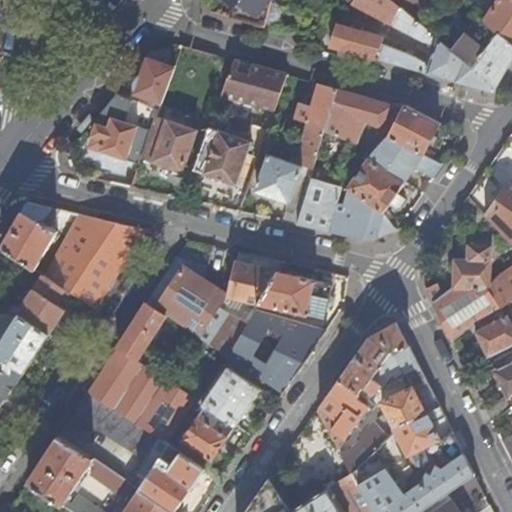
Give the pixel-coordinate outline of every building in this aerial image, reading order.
[(226,0),(234,6),(231,18),(266,28),(271,0),(226,0)] [(337,25),(331,46),(344,49),(415,69),(432,74),(495,91),(497,87),(452,49),(418,21),(406,11),(393,0),(346,0),(351,4),(352,2),(424,40),(436,44),(430,65),(414,57),(377,41),(378,36),(337,25)] [(418,21),(433,2),(430,0),(393,0),(406,11),(418,21)] [(511,0),(496,0),(483,17),(511,43),(511,0)] [(452,49),(497,87),(511,64),(511,43),(483,17),(481,15),(452,49)] [(327,22),(321,43),(331,46),(337,25),(327,22)] [(163,103),(175,69),(149,59),(137,94),(163,103)] [(288,75),(236,60),(223,94),(276,110),(288,75)] [(328,128),(340,90),(320,84),(313,107),(301,104),(296,118),(310,123),(328,128)] [(327,131),(350,140),(358,119),(381,128),(394,104),(340,90),(328,128),(327,131)] [(160,112),(119,93),(111,102),(94,123),(97,124),(93,137),(94,137),(91,147),(141,165),(143,159),(154,129),(158,117),(160,112)] [(426,148),(440,122),(405,104),(389,136),(376,150),(417,168),(426,173),(432,158),(423,154),(426,148)] [(199,131),(158,117),(154,129),(143,159),(185,173),(199,131)] [(327,131),(328,128),(310,123),(296,164),(269,155),(257,193),(289,203),(284,221),(298,224),(313,176),(327,131)] [(212,126),(196,169),(238,186),(254,142),(212,126)] [(511,183),(511,132),(487,168),(505,189),(502,193),(484,172),(468,196),(488,219),(510,242),(511,239),(511,184),(511,185),(511,183)] [(435,153),(426,148),(423,154),(432,158),(435,153)] [(399,194),(417,168),(376,150),(352,186),(344,204),(349,206),(349,209),(391,220),(386,212),(394,201),(399,194)] [(435,177),(443,165),(432,158),(426,173),(435,177)] [(349,206),(344,204),(336,202),(341,185),(313,176),(298,224),(374,242),(382,237),(390,233),(398,231),(391,220),(349,209),(349,206)] [(404,197),(399,194),(394,201),(399,204),(404,197)] [(488,219),(467,197),(458,211),(476,231),(488,219)] [(62,210),(28,202),(3,248),(37,270),(59,232),(51,227),(62,210)] [(149,230),(82,214),(43,274),(45,275),(66,289),(97,309),(109,291),(142,241),(149,230)] [(436,284),(426,289),(451,340),(475,325),(502,307),(511,300),(511,269),(502,276),(490,288),(492,240),(470,239),(469,259),(456,260),(455,288),(441,298),(436,284)] [(194,253),(185,247),(180,255),(189,261),(194,253)] [(180,255),(148,303),(167,316),(216,348),(231,357),(259,308),(261,304),(281,270),(286,261),(254,254),(252,264),(237,260),(230,293),(187,264),(189,261),(180,255)] [(333,282),(281,270),(261,304),(324,318),(327,315),(334,286),(333,282)] [(20,313),(50,334),(66,310),(56,303),(66,289),(45,275),(24,307),(20,313)] [(7,296),(0,305),(0,306),(16,318),(20,313),(24,307),(7,296)] [(137,360),(167,316),(148,303),(119,348),(137,360)] [(0,306),(0,337),(3,339),(0,343),(0,364),(21,378),(42,346),(50,334),(20,313),(16,318),(0,306)] [(502,307),(475,325),(477,331),(476,332),(489,357),(490,357),(494,365),(511,353),(511,324),(508,316),(506,316),(502,307)] [(231,357),(285,392),(287,389),(328,330),(259,308),(231,357)] [(370,336),(341,377),(361,390),(363,386),(374,394),(380,385),(383,387),(390,375),(394,375),(395,376),(403,371),(404,373),(409,371),(414,382),(412,383),(413,386),(381,402),(395,429),(439,405),(397,321),(370,336)] [(64,360),(71,348),(50,334),(42,346),(64,360)] [(196,398),(137,360),(119,348),(111,359),(89,392),(167,443),(196,398)] [(511,353),(494,365),(493,366),(508,395),(511,403),(511,353)] [(0,364),(0,399),(2,396),(10,399),(23,379),(21,378),(0,364)] [(206,405),(238,426),(263,389),(230,366),(205,404),(206,405)] [(488,369),(471,380),(476,392),(485,387),(492,377),(488,369)] [(338,421),(330,432),(334,439),(341,443),(345,438),(344,438),(367,406),(356,397),(361,390),(341,377),(319,408),(338,421)] [(167,443),(89,392),(71,420),(87,430),(93,430),(95,427),(145,461),(152,451),(157,444),(163,448),(167,443)] [(511,407),(511,403),(508,395),(484,407),(491,421),(511,407)] [(213,460),(238,426),(206,405),(180,445),(192,453),(196,448),(213,460)] [(444,415),(439,405),(395,429),(389,435),(351,472),(372,511),(422,511),(474,475),(452,432),(438,439),(429,422),(444,415)] [(319,408),(318,409),(330,432),(338,421),(319,408)] [(351,472),(389,435),(376,421),(360,436),(366,443),(359,450),(354,449),(346,449),(341,452),(351,472)] [(511,434),(501,440),(511,462),(511,434)] [(61,435),(30,482),(64,504),(68,498),(95,458),(61,435)] [(366,443),(360,436),(346,449),(354,449),(359,450),(366,443)] [(157,444),(152,451),(154,452),(139,475),(146,480),(170,445),(167,443),(163,448),(157,444)] [(142,490),(175,511),(207,469),(170,445),(146,480),(140,488),(142,490)] [(125,478),(101,462),(92,474),(118,491),(125,478)] [(279,464),(269,478),(285,501),(298,492),(279,464)] [(372,511),(351,472),(291,510),(291,511),(372,511)] [(482,491),(474,475),(422,511),(460,511),(458,508),(482,491)] [(291,511),(291,510),(285,501),(269,478),(244,511),(291,511)] [(64,504),(76,511),(175,511),(142,490),(127,511),(105,511),(83,497),(78,505),(68,498),(64,504)]
